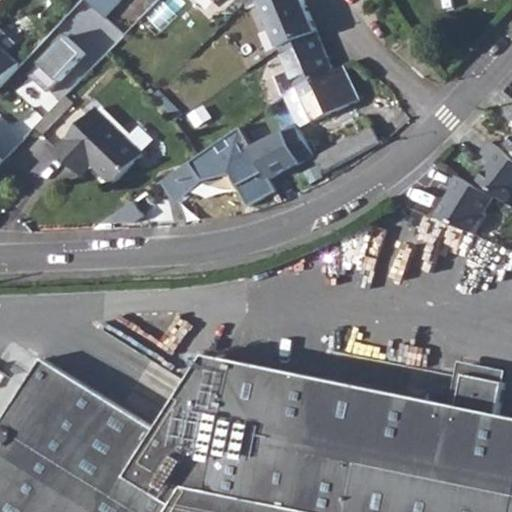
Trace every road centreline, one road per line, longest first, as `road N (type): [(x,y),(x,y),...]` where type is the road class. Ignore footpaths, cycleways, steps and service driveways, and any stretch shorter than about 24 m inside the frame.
road 1 (residential): [(0,265),(184,254),(267,237),(366,192),(447,125)]
road 2 (residential): [(447,125),(325,0)]
